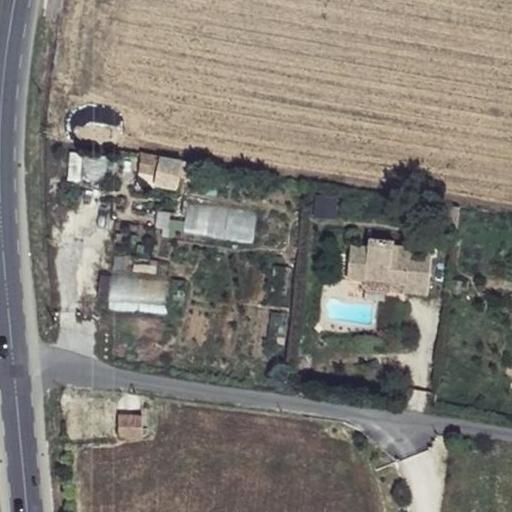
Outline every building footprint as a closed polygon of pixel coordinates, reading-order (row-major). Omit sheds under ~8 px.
[(156,158),(139,154),(137,171),(153,173),(156,158)] [(178,162),(156,158),(153,173),(152,183),(173,187),(178,162)] [(254,235),(255,207),(196,206),(195,234),(254,235)] [(377,244),(358,243),(356,279),(374,280),(408,283),(407,292),(433,294),(435,248),(398,245),(398,238),(378,236),(377,244)] [(105,276),(105,311),(168,311),(168,276),(105,276)] [(408,283),(374,280),(373,289),(407,292),(408,283)] [(145,417),(122,417),(123,438),(145,439),(145,417)]
